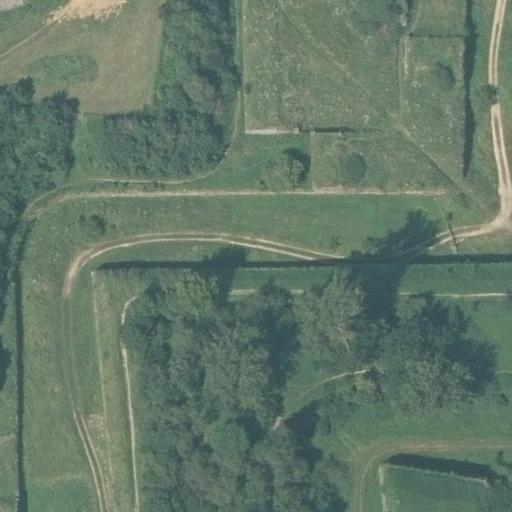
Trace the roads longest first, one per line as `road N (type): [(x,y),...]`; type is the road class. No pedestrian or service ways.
road 1 (track): [(497,227),(396,259),(331,261),(212,239),(133,242),(75,269),(62,294),(66,383),(102,511)]
road 2 (track): [(501,0),(491,61),(507,207),(497,227)]
